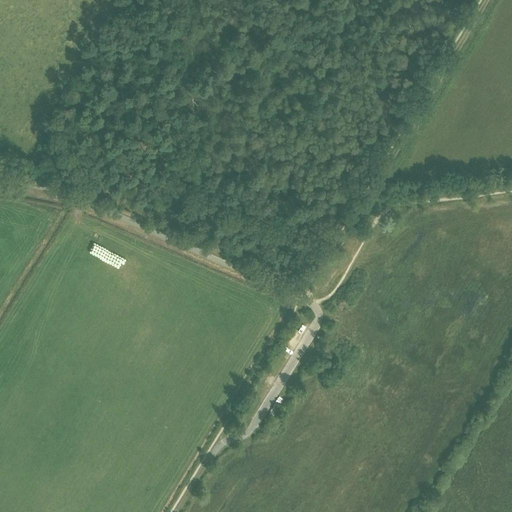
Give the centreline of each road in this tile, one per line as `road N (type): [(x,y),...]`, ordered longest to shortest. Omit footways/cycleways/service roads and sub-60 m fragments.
road 1 (unclassified): [(208,461),(253,424),(316,324),(313,303),(74,199),(0,182)]
road 2 (track): [(488,0),(363,206)]
road 3 (track): [(363,206),(511,187)]
